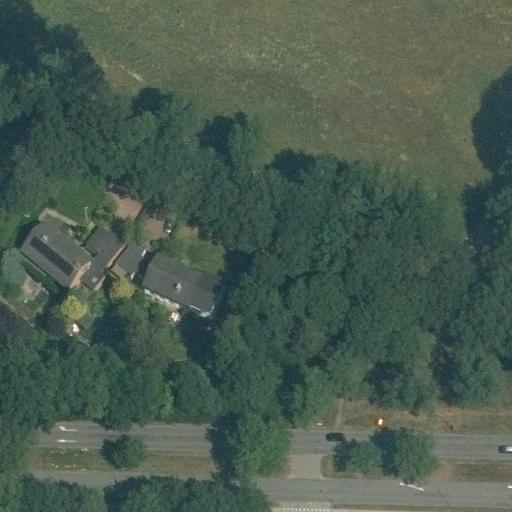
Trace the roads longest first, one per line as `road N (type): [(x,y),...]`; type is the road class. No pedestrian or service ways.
road 1 (tertiary): [(0,482),(511,499)]
road 2 (tertiary): [(511,448),(0,437)]
road 3 (residential): [(449,287),(0,81)]
